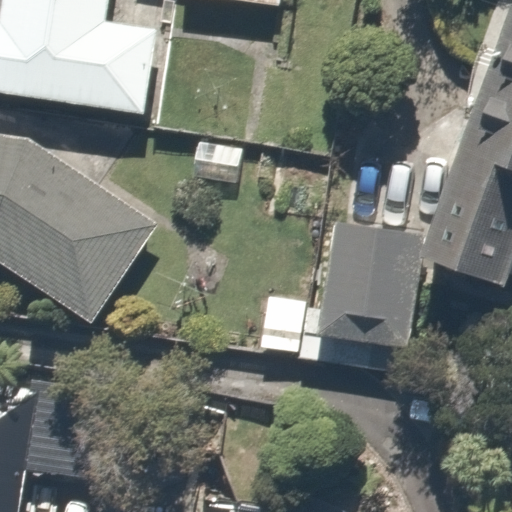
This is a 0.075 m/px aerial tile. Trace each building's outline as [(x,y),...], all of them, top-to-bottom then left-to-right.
[(0,0),(0,78),(144,103),(159,16),(112,8),(113,0),(0,0)] [(511,265),(511,64),(489,55),(422,232),(511,265)] [(152,213),(35,142),(0,132),(0,253),(92,310),(152,213)] [(319,293),(313,326),(397,341),(418,223),(334,208),(319,293)] [(0,511),(18,511),(33,382),(0,378),(0,511)]
